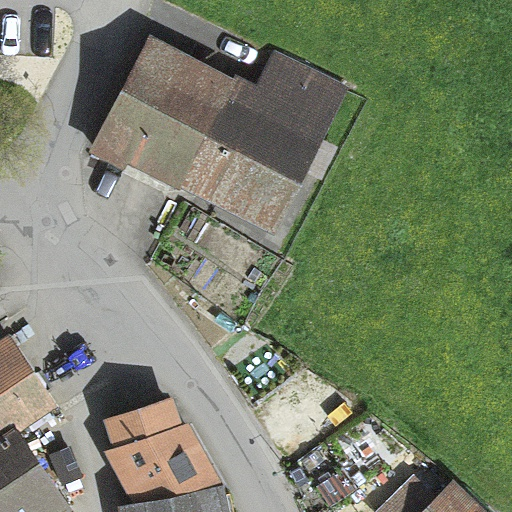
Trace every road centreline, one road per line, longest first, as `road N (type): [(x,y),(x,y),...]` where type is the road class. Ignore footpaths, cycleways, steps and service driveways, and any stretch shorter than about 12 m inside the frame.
road 1 (residential): [(57,259),(191,379),(274,511)]
road 2 (residential): [(57,259),(57,145),(116,0)]
